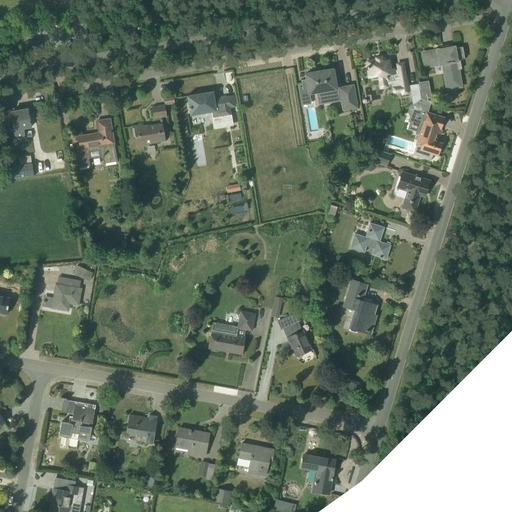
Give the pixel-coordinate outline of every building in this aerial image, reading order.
[(464,60),(462,47),(449,49),(448,46),(441,47),(441,51),(423,54),(426,69),(440,66),(445,92),(462,89),(459,71),(461,70),(460,60),(464,60)] [(373,82),(379,81),(381,91),(390,89),(389,85),(392,84),(394,94),(401,93),(401,96),(409,94),(404,69),(394,71),(394,69),(390,70),(388,59),(364,64),(367,80),(373,79),(373,82)] [(349,113),(356,111),(356,109),(357,109),(353,85),(340,88),(337,70),(333,71),(333,70),(305,74),(306,80),(300,81),(302,88),(298,88),(301,106),(310,104),(308,95),(316,94),(318,105),(340,101),(342,111),(349,110),(349,113)] [(418,84),(420,99),(428,102),(427,99),(431,99),(428,82),(418,84)] [(420,99),(418,84),(409,86),(412,105),(420,99)] [(186,97),(190,116),(199,115),(199,116),(208,115),(207,113),(211,113),(212,119),(230,115),(229,108),(235,107),(233,96),(218,99),(214,100),(212,92),(186,97)] [(420,151),(437,156),(441,144),(436,142),(437,134),(440,134),(441,131),(440,130),(444,119),(427,113),(431,103),(428,102),(420,99),(412,105),(405,111),(409,117),(407,122),(409,123),(407,129),(415,133),(415,134),(418,136),(415,146),(421,147),(420,151)] [(165,105),(152,107),(154,120),(167,118),(165,105)] [(31,127),(28,110),(10,112),(15,142),(26,140),(24,128),(31,127)] [(96,122),(98,133),(72,137),(77,169),(90,167),(89,159),(102,157),(103,164),(116,162),(109,120),(96,122)] [(140,125),(131,127),(134,149),(146,147),(145,144),(165,141),(162,124),(140,127),(140,125)] [(357,145),(352,138),(343,144),(348,152),(357,145)] [(391,155),(376,150),(372,162),(386,167),(391,155)] [(5,176),(6,181),(33,177),(30,156),(18,158),(19,166),(9,167),(10,175),(5,176)] [(414,212),(420,196),(425,197),(430,181),(401,172),(399,177),(398,177),(392,195),(403,199),(401,207),(414,212)] [(239,185),(226,187),(227,193),(246,190),(245,185),(239,186),(239,185)] [(338,204),(332,202),(326,220),(332,222),(338,204)] [(384,229),(369,224),(365,238),(354,234),(349,249),(363,253),(365,247),(373,249),(371,255),(386,260),(390,246),(379,242),(384,229)] [(92,273),(76,266),(72,274),(89,282),(92,273)] [(51,309),(68,312),(69,304),(78,306),(82,289),(79,288),(80,281),(57,277),(56,284),(55,284),(51,309)] [(376,306),(363,302),(368,285),(351,280),(342,308),(354,311),(348,328),(350,328),(349,331),(356,334),(357,331),(370,335),(373,323),(371,322),(376,306)] [(10,298),(0,295),(0,313),(6,315),(10,298)] [(277,295),(272,314),(284,317),(289,298),(277,295)] [(52,298),(44,297),(42,308),(50,309),(52,298)] [(212,323),(208,349),(242,355),(245,337),(244,337),(245,331),(252,332),(255,314),(240,312),(237,327),(212,323)] [(295,313),(278,321),(295,359),(312,351),(295,313)] [(330,398),(321,399),(322,406),(331,405),(330,398)] [(96,406),(75,402),(71,424),(61,422),(58,436),(61,437),(59,448),(67,450),(69,439),(89,443),(96,406)] [(148,415),(147,420),(129,417),(125,439),(153,444),(158,417),(148,415)] [(211,435),(178,428),(174,448),(187,451),(186,455),(206,459),(211,435)] [(273,451),(242,444),(237,466),(248,468),(247,473),(265,477),(269,462),(271,462),(273,451)] [(320,492),(329,494),(335,461),(303,455),(301,470),(315,472),(311,494),(319,495),(320,492)] [(215,465),(201,462),(198,476),(212,478),(215,465)] [(78,511),(83,488),(57,483),(56,489),(53,488),(51,500),(53,500),(51,511),(78,511)] [(230,492),(219,490),(217,499),(227,501),(230,492)]
